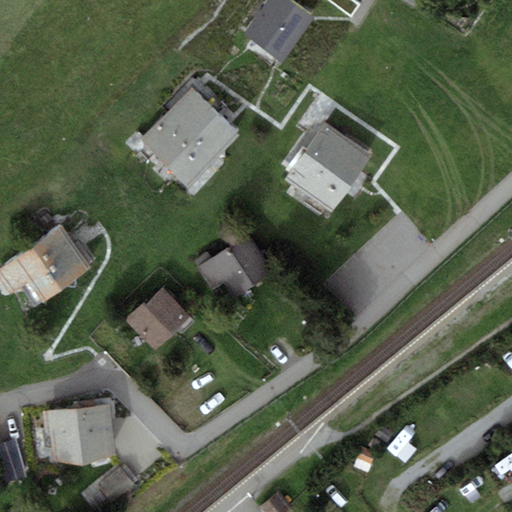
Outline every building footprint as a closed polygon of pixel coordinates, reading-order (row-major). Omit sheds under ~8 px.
[(291,0),(268,0),(245,34),(283,62),(315,17),(291,0)] [(193,88),(142,140),(189,186),(240,133),(193,88)] [(325,122),(286,178),(332,211),(372,155),(325,122)] [(0,280),(10,294),(27,282),(42,303),(92,268),(62,225),(0,268),(0,280)] [(250,235),(197,267),(210,290),(224,282),(233,297),(273,273),(250,235)] [(162,287),(126,321),(153,349),(189,315),(162,287)] [(111,404),(42,411),(47,435),(51,435),(54,459),(84,465),(116,455),(111,404)] [(286,511),(293,507),(279,490),(257,508),(260,511),(286,511)]
